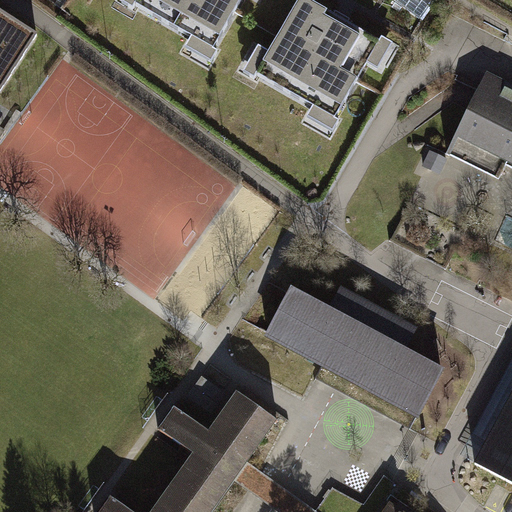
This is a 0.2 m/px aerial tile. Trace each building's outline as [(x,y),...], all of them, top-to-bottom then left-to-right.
[(215,50),(243,0),(142,0),(139,6),(215,50)] [(399,0),(425,17),(436,0),(399,0)] [(337,121),(381,44),(305,1),(261,78),(337,121)] [(0,100),(44,34),(0,4),(0,100)] [(511,88),(486,76),(454,141),(511,168),(511,88)] [(408,426),(438,375),(405,356),(419,332),(341,288),(325,316),(286,293),(259,340),(408,426)] [(247,465),(276,424),(234,395),(206,434),(176,413),(160,437),(189,458),(150,511),(125,511),(110,501),(102,511),(213,511),(234,483),(247,465)] [(511,401),(472,473),(498,487),(511,494),(511,401)] [(234,483),(274,511),(313,511),(247,465),(234,483)]
